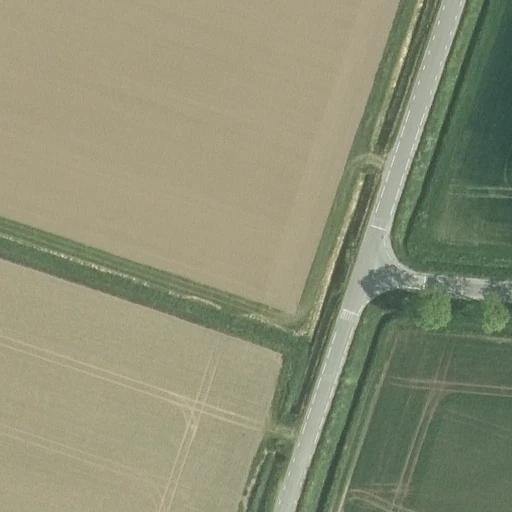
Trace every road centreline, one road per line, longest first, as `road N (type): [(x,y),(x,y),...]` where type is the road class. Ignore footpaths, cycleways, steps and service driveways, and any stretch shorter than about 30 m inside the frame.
road 1 (tertiary): [(365,270),(455,0)]
road 2 (tertiary): [(285,511),(365,270)]
road 3 (unclassified): [(511,292),(365,270)]
